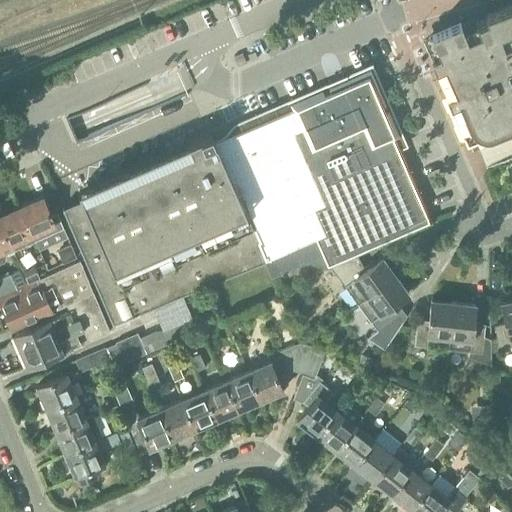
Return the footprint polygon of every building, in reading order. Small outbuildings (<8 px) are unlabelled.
[(511,4),(486,15),(487,19),(479,22),(478,21),(476,21),(475,20),(463,25),(461,20),(432,33),(434,38),(427,41),(433,56),(431,57),(436,67),(438,66),(449,92),(447,93),(467,139),(511,119),(511,4)] [(432,222),(368,75),(216,141),(212,133),(79,190),(83,198),(63,207),(113,322),(211,283),(211,285),(265,262),(271,276),(278,274),(309,260),(327,267),(331,266),(358,254),(432,222)] [(43,197),(21,207),(32,234),(35,239),(35,240),(35,241),(64,228),(57,213),(51,216),(43,197)] [(21,207),(0,216),(0,220),(11,247),(12,246),(14,250),(35,241),(35,240),(35,239),(32,234),(21,207)] [(0,263),(5,261),(7,256),(15,253),(14,250),(12,246),(11,247),(0,220),(0,263)] [(58,250),(63,263),(77,257),(71,244),(58,250)] [(394,274),(395,273),(383,257),(366,269),(358,254),(331,266),(356,301),(394,274)] [(16,289),(10,276),(0,280),(0,299),(13,329),(71,304),(70,301),(93,292),(81,261),(41,278),(29,284),(27,284),(16,289)] [(236,299),(242,296),(270,285),(262,266),(217,284),(231,318),(243,314),(236,299)] [(29,284),(41,278),(36,267),(23,272),(29,284)] [(16,289),(27,284),(20,269),(9,274),(10,276),(16,289)] [(384,348),(403,321),(392,306),(409,293),(395,273),(394,274),(356,301),(378,330),(368,337),(384,348)] [(278,274),(271,276),(276,287),(283,284),(282,284),(278,274)] [(29,367),(63,352),(110,332),(93,294),(93,292),(70,301),(71,304),(74,310),(15,335),(29,367)] [(177,299),(154,308),(168,343),(190,334),(177,299)] [(449,349),(454,302),(432,299),(429,320),(417,319),(415,345),(449,349)] [(500,351),(511,348),(511,300),(502,302),(506,323),(495,325),(500,351)] [(454,302),(449,349),(469,351),(469,356),(491,364),(491,342),(483,342),(485,326),(474,325),(476,304),(454,302)] [(138,333),(116,342),(123,358),(145,349),(138,333)] [(302,374),(293,399),(313,348),(299,343),(265,357),(267,362),(247,371),(260,401),(282,391),(277,379),(290,373),(292,369),(302,374)] [(80,372),(110,359),(105,348),(75,360),(80,372)] [(297,420),(316,435),(337,409),(326,401),(333,392),(320,382),(322,380),(315,375),(324,353),(313,348),(293,399),(305,403),(305,402),(309,405),(297,420)] [(191,357),(197,371),(205,367),(200,353),(191,357)] [(364,353),(360,362),(371,367),(375,358),(364,353)] [(379,357),(371,367),(383,376),(391,366),(379,357)] [(140,360),(128,365),(132,374),(143,369),(143,367),(140,360)] [(143,369),(153,390),(162,386),(152,363),(143,367),(143,369)] [(169,367),(174,380),(184,376),(178,363),(169,367)] [(237,411),(260,401),(247,371),(224,381),(237,411)] [(47,409),(78,396),(68,373),(37,386),(47,409)] [(123,413),(134,408),(122,378),(110,383),(123,413)] [(216,420),(237,411),(224,381),(202,391),(216,420)] [(357,400),(366,388),(358,382),(349,394),(357,400)] [(98,398),(112,392),(108,383),(94,388),(98,398)] [(194,430),(216,420),(202,391),(181,400),(194,430)] [(404,404),(413,411),(420,401),(411,394),(404,404)] [(87,418),(78,396),(47,409),(56,431),(87,418)] [(376,415),(385,403),(377,396),(368,409),(376,415)] [(172,439),(194,430),(181,400),(159,410),(172,439)] [(337,409),(316,435),(335,450),(356,424),(362,415),(343,401),(337,409)] [(117,405),(103,411),(107,420),(121,414),(117,405)] [(150,449),(172,439),(159,410),(137,419),(150,449)] [(66,453),(103,437),(93,415),(87,418),(56,431),(66,453)] [(335,450),(353,464),(374,438),(356,424),(335,450)] [(414,445),(423,433),(415,426),(406,438),(414,445)] [(135,450),(126,428),(103,438),(103,437),(66,453),(75,476),(77,475),(81,484),(98,477),(94,468),(106,463),(100,450),(119,443),(124,455),(135,450)] [(353,464),(373,480),(393,454),(387,449),(374,438),(353,464)] [(432,460),(444,444),(436,438),(424,453),(432,460)] [(373,480),(392,495),(412,469),(412,468),(418,461),(399,446),(393,454),(373,480)] [(483,465),(476,475),(479,478),(487,468),(483,465)] [(392,495),(410,509),(415,502),(430,483),(415,471),(412,469),(392,495)] [(498,476),(508,487),(511,483),(511,476),(506,469),(498,476)] [(415,502),(410,509),(413,511),(452,511),(464,497),(479,478),(476,475),(469,470),(454,489),(448,497),(430,483),(415,502)] [(481,492),(491,503),(499,496),(489,485),(481,492)]
